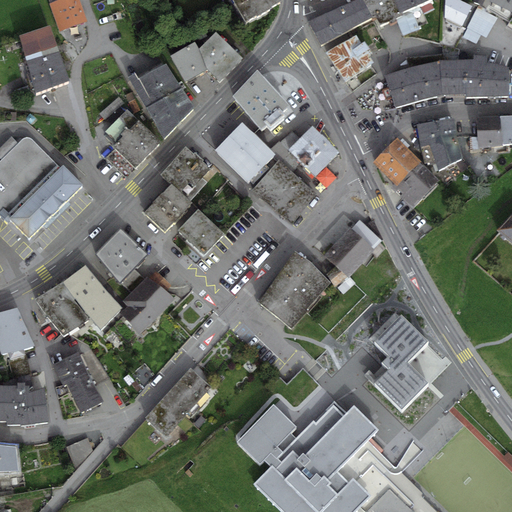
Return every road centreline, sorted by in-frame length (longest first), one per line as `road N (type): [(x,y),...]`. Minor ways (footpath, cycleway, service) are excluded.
road 1 (primary): [(365,175),(434,309),(511,420)]
road 2 (primary): [(279,34),(118,204)]
road 3 (residential): [(118,204),(103,187),(76,114),(78,64),(93,37),(84,0)]
road 4 (residential): [(365,175),(341,189),(234,308)]
road 5 (residential): [(511,107),(426,113),(355,155)]
road 6 (residential): [(118,204),(234,308)]
road 7 (primary): [(118,204),(60,261),(0,298)]
road 8 (primary): [(279,34),(313,74),(355,155)]
road 9 (residential): [(234,308),(137,412)]
road 10 (residential): [(137,412),(55,432),(0,432)]
road 11 (residential): [(137,412),(47,511)]
